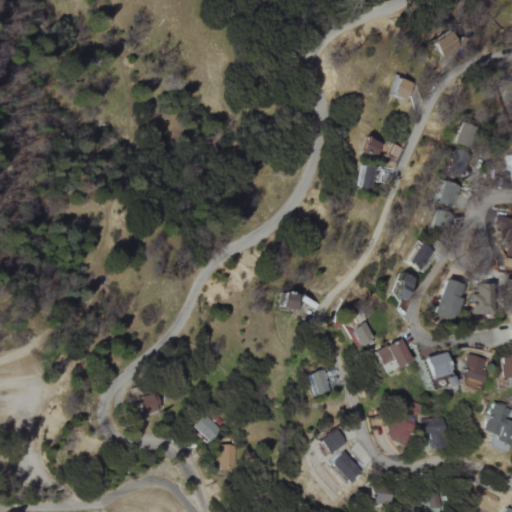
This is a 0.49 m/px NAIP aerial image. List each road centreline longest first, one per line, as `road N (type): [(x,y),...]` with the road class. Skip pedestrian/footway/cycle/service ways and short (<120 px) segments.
road 1 (residential): [(207,511),(182,457),(164,444),(124,437),(106,423),(104,400),(174,330),(215,258),(262,237),(296,195),(317,157),(325,102),(311,61),(330,39),(398,0)]
road 2 (residential): [(511,481),(443,460),(384,462),(360,433),(344,360),(321,332),(324,309),(374,248),(447,87),(511,53)]
road 3 (residential): [(511,190),(469,226),(416,301),(413,332),(432,343),(496,336)]
